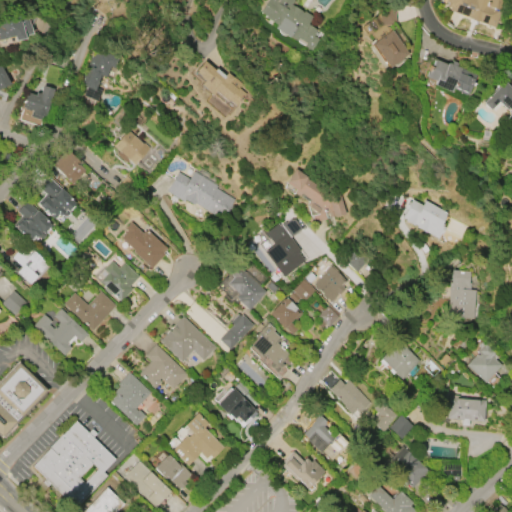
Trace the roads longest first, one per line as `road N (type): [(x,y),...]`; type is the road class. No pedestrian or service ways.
road 1 (residential): [(0,464),(186,274)]
road 2 (residential): [(193,511),(278,425),(350,331)]
road 3 (residential): [(0,194),(42,150),(82,45)]
road 4 (residential): [(418,0),(429,32),(511,60)]
